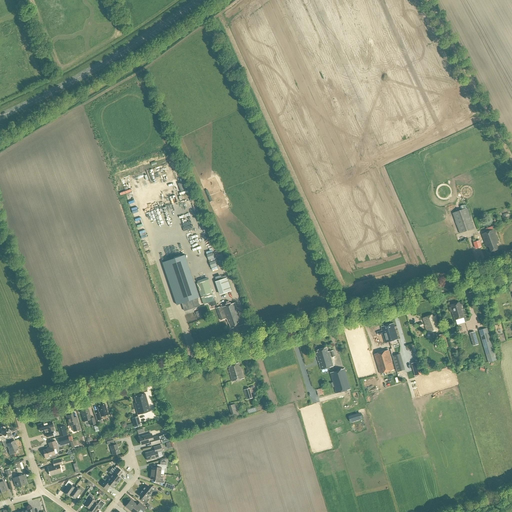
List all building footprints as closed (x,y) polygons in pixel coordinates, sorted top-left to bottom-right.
[(181,192),(186,190),(183,182),(178,184),(181,192)] [(452,213),(459,233),(474,228),(466,208),(452,213)] [(140,232),(144,250),(150,248),(145,230),(140,232)] [(499,244),(494,230),(482,234),(487,248),(489,247),(491,252),(498,250),(496,244),(499,244)] [(165,262),(164,262),(178,305),(179,304),(180,304),(182,304),(185,311),(200,306),(197,298),(183,256),(165,262)] [(227,278),(215,282),(220,295),(232,291),(227,278)] [(208,280),(197,284),(204,305),(210,303),(215,301),(212,293),(209,282),(208,280)] [(229,323),(231,328),(243,324),(235,303),(217,309),(221,320),(226,318),(226,319),(227,319),(229,323)] [(450,312),(452,312),(454,320),(454,321),(465,317),(461,304),(459,304),(459,303),(451,305),(451,307),(449,307),(450,312)] [(433,317),(432,315),(423,318),(425,325),(424,325),(428,334),(439,330),(436,320),(437,320),(435,316),(433,317)] [(398,339),(393,323),(381,327),(382,331),(377,332),(378,335),(382,334),(385,343),(398,339)] [(488,362),(496,360),(487,328),(479,331),(488,362)] [(473,346),(478,344),(475,332),(470,333),(473,346)] [(443,348),(448,346),(445,334),(439,335),(443,348)] [(316,356),(317,356),(321,370),(334,366),(329,352),(328,352),(326,347),(317,350),(318,352),(315,353),(316,356)] [(394,369),(392,362),(388,350),(374,354),(380,374),(394,369)] [(400,354),(392,357),(397,373),(405,370),(400,354)] [(415,377),(424,374),(420,361),(411,364),(415,377)] [(244,378),(239,363),(231,365),(231,366),(229,367),(230,369),(229,370),(232,382),(244,378)] [(351,389),(345,368),(330,373),(336,393),(351,389)] [(250,389),(243,390),(246,400),(252,398),(250,389)] [(145,394),(144,394),(134,397),(136,403),(134,403),(137,415),(150,411),(145,394)] [(99,412),(95,413),(97,421),(98,424),(102,423),(101,419),(101,417),(108,415),(105,404),(97,406),(99,412)] [(235,404),(229,406),(232,417),(238,415),(235,404)] [(91,418),(88,409),(81,411),(84,421),(89,420),(90,425),(96,424),(94,417),(91,418)] [(69,426),(71,425),(73,432),(80,430),(76,417),(73,418),(72,414),(66,416),(69,426)] [(141,425),(138,416),(131,418),(134,427),(141,425)] [(40,431),(45,429),(46,433),(45,433),(46,437),(53,435),(51,430),(54,430),(51,421),(38,425),(40,431)] [(0,436),(0,437),(2,442),(8,439),(7,434),(7,433),(6,433),(8,428),(4,426),(0,425),(0,426),(0,433),(3,435),(0,436)] [(141,445),(144,444),(150,442),(151,445),(160,443),(159,441),(158,436),(152,438),(151,434),(139,437),(141,445)] [(158,436),(159,441),(161,441),(161,442),(169,440),(167,434),(158,436)] [(58,437),(57,438),(59,443),(64,441),(65,444),(68,443),(66,435),(63,436),(58,437)] [(8,439),(2,442),(4,448),(7,447),(9,452),(10,455),(16,453),(15,450),(17,449),(16,446),(17,446),(15,440),(10,442),(8,439)] [(114,445),(113,440),(106,442),(107,445),(109,444),(113,455),(119,453),(116,444),(114,445)] [(45,459),(51,457),(52,459),(56,458),(53,449),(57,448),(55,441),(48,443),(49,448),(44,450),(45,453),(44,454),(45,459)] [(162,451),(160,445),(153,447),(154,450),(145,453),(147,461),(158,458),(157,452),(162,451)] [(21,466),(20,463),(19,460),(14,462),(15,465),(12,466),(13,469),(21,466)] [(59,464),(62,464),(60,460),(53,462),(54,466),(48,467),(50,475),(61,472),(59,464)] [(151,473),(160,474),(160,470),(164,471),(164,468),(165,468),(166,465),(158,465),(158,467),(152,467),(151,473)] [(112,475),(110,478),(117,483),(121,478),(117,475),(118,473),(112,468),(108,472),(112,475)] [(160,474),(151,473),(150,479),(157,480),(156,483),(164,483),(164,481),(163,480),(163,478),(159,478),(160,474)] [(24,474),(18,476),(21,486),(27,484),(24,474)] [(21,486),(18,476),(13,478),(16,488),(21,486)] [(117,483),(110,478),(108,480),(106,478),(100,485),(106,490),(110,485),(113,488),(117,483)] [(68,496),(69,495),(74,488),(71,485),(73,483),(68,480),(65,485),(67,487),(63,493),(68,496)] [(146,485),(142,490),(149,496),(153,491),(155,492),(157,490),(152,486),(150,488),(146,485)] [(69,495),(74,499),(78,493),(81,495),(84,490),(80,487),(79,489),(75,486),(74,488),(69,495)] [(149,496),(142,490),(138,495),(142,498),(140,500),(145,504),(149,500),(147,498),(149,496)] [(94,502),(95,501),(92,498),(93,496),(89,493),(85,498),(88,500),(84,506),(89,509),(94,502)] [(100,510),(103,505),(105,503),(100,500),(99,502),(98,504),(94,502),(89,509),(88,510),(90,511),(94,511),(97,508),(100,510)] [(132,511),(137,511),(140,509),(143,511),(145,508),(139,503),(137,505),(130,500),(125,506),(132,511)]
